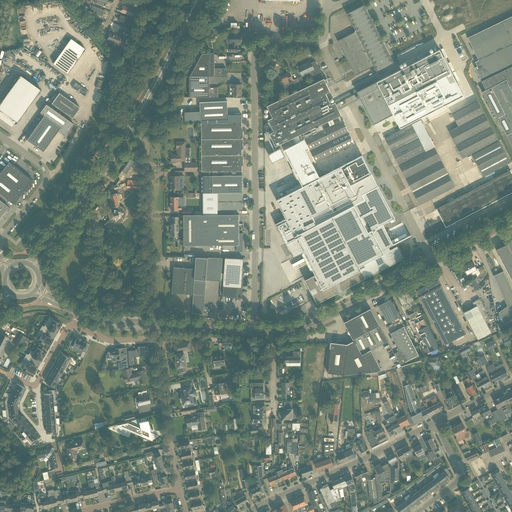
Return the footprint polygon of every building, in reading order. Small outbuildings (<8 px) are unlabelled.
[(89,11),(91,5),(89,5),(89,4),(84,2),(81,8),(82,9),(89,11)] [(394,63),(364,5),(347,14),(356,31),(337,41),(355,74),(355,75),(373,66),(377,72),(394,63)] [(91,9),(94,10),(93,13),(102,17),(103,14),(104,14),(105,11),(92,6),(91,9)] [(136,10),(122,6),(120,12),(133,17),(136,10)] [(134,19),(140,22),(141,18),(143,12),(138,10),(134,19)] [(128,25),(129,22),(130,23),(132,19),(121,15),(119,18),(120,19),(119,21),(128,25)] [(511,16),(468,38),(478,59),(478,60),(475,62),(477,66),(475,68),(482,81),(511,66),(511,16)] [(131,29),(133,30),(137,31),(138,28),(140,22),(134,19),(131,29)] [(113,31),(125,35),(126,32),(128,32),(129,29),(116,24),(115,28),(113,31)] [(131,29),(128,37),(134,39),(137,31),(133,30),(131,29)] [(109,37),(107,40),(120,45),(123,46),(125,38),(110,33),(109,37)] [(242,35),(237,35),(227,35),(227,43),(230,43),(230,46),(228,46),(228,52),(238,52),(238,46),(237,46),(237,43),(241,43),(242,35)] [(127,38),(125,44),(128,45),(126,49),(129,50),(133,40),(127,38)] [(71,39),(53,64),(67,74),(85,49),(71,39)] [(36,49),(33,54),(39,58),(43,53),(36,49)] [(377,82),(357,92),(359,97),(360,99),(361,98),(364,104),(363,105),(373,125),(393,114),(400,128),(463,96),(451,73),(439,50),(377,82)] [(193,66),(190,71),(193,73),(191,76),(202,76),(210,76),(214,77),(226,77),(226,68),(215,68),(215,54),(210,54),(202,54),(195,67),(193,66)] [(298,91),(267,106),(272,116),(267,118),(268,120),(274,132),(270,134),(276,147),(292,138),(298,136),(306,132),(327,121),(332,119),(337,117),(340,115),(340,116),(341,115),(338,110),(338,108),(335,102),(334,103),(331,105),(326,94),(329,92),(330,92),(326,83),(328,82),(326,79),(324,80),(324,79),(320,72),(321,72),(321,71),(321,70),(320,69),(319,70),(316,63),(316,62),(314,62),(311,63),(310,62),(297,68),(298,69),(295,70),(299,77),(302,75),(302,76),(310,73),(311,75),(313,75),(315,75),(318,82),(303,89),(298,91)] [(511,66),(482,81),(486,90),(482,92),(487,101),(496,118),(496,119),(498,118),(499,122),(504,131),(506,135),(511,145),(511,146),(511,66)] [(281,86),(293,80),(288,70),(286,71),(287,73),(277,78),(281,86)] [(20,76),(0,103),(0,117),(11,126),(14,122),(14,121),(15,121),(17,122),(40,90),(20,76)] [(294,80),(295,82),(294,83),(298,91),(303,89),(302,87),(298,78),(294,80)] [(75,82),(71,87),(84,96),(88,91),(75,82)] [(209,90),(210,82),(190,82),(189,97),(214,98),(214,90),(209,90)] [(231,87),(233,87),(232,96),(241,96),(241,85),(231,84),(231,87)] [(79,108),(75,105),(59,93),(51,104),(72,118),(79,108)] [(458,126),(448,131),(462,158),(498,140),(484,114),(477,100),(452,113),(458,126)] [(200,112),(185,112),(185,121),(201,121),(228,119),(228,115),(227,101),(199,102),(200,112)] [(66,137),(68,133),(73,124),(46,105),(40,113),(44,116),(60,128),(58,131),(66,137)] [(228,119),(201,121),(201,123),(202,171),(242,171),(242,166),(243,166),(243,156),(242,156),(242,155),(242,149),(243,149),(243,140),(242,140),(242,139),(242,138),(243,138),(243,128),(242,128),(242,127),(242,123),(242,122),(242,115),(228,115),(228,119)] [(60,128),(44,116),(26,140),(36,147),(43,152),(49,144),(58,131),(60,128)] [(308,136),(304,139),(304,140),(306,144),(309,149),(315,163),(350,146),(354,144),(343,120),(334,124),(332,119),(327,121),(330,126),(308,136)] [(391,135),(385,138),(419,205),(455,187),(441,160),(434,147),(426,151),(412,124),(391,135)] [(286,218),(275,224),(293,258),(303,252),(304,253),(306,256),(306,257),(307,260),(308,260),(309,263),(309,264),(311,267),(313,270),(315,275),(305,280),(310,290),(309,290),(309,291),(310,291),(312,294),(311,295),(312,295),(315,300),(317,304),(338,293),(338,294),(345,290),(344,290),(366,278),(365,278),(369,276),(370,276),(404,258),(397,246),(390,250),(389,247),(393,245),(393,244),(383,224),(395,218),(362,155),(322,176),(319,178),(305,151),(309,149),(306,144),(306,145),(304,140),(300,142),(298,136),(292,138),(295,144),(284,150),(293,168),(291,169),(298,183),(284,190),(287,195),(276,200),(286,218)] [(472,155),(483,177),(510,162),(498,141),(472,155)] [(171,155),(171,162),(178,162),(178,161),(185,161),(185,157),(190,157),(190,148),(185,148),(185,142),(182,142),(177,142),(177,149),(177,155),(171,155)] [(131,159),(122,171),(126,174),(134,162),(131,159)] [(0,193),(13,204),(32,181),(9,162),(0,173),(0,193)] [(185,163),(185,172),(197,172),(197,163),(193,163),(185,163)] [(447,203),(436,209),(437,210),(442,220),(446,227),(511,192),(511,173),(510,171),(493,180),(471,191),(462,195),(447,203)] [(179,176),(170,176),(170,180),(171,180),(171,185),(171,189),(180,189),(184,189),(184,176),(179,176)] [(201,176),(201,193),(211,193),(211,176),(201,176)] [(217,193),(243,193),(242,176),(212,176),(212,193),(217,193)] [(138,181),(129,180),(128,180),(127,188),(139,189),(139,181),(138,181)] [(217,193),(217,195),(213,195),(213,210),(243,210),(243,193),(217,193)] [(123,220),(124,219),(125,218),(125,217),(125,216),(125,215),(126,214),(126,213),(125,213),(125,212),(125,211),(124,210),(124,209),(123,209),(123,208),(122,208),(122,207),(121,207),(120,206),(119,206),(118,201),(120,201),(119,194),(110,196),(113,207),(112,207),(111,208),(110,209),(110,210),(109,210),(109,211),(109,212),(108,213),(108,214),(108,215),(109,216),(109,217),(109,218),(110,219),(110,220),(111,220),(111,221),(112,221),(113,222),(114,222),(115,222),(116,223),(117,223),(119,223),(120,222),(121,222),(122,221),(123,220)] [(179,197),(170,197),(170,210),(178,210),(181,210),(181,206),(179,206),(179,197)] [(8,207),(0,200),(0,217),(6,211),(8,213),(10,209),(8,208),(8,207)] [(239,215),(183,215),(184,246),(223,245),(223,250),(229,250),(229,251),(234,251),(236,251),(243,251),(243,241),(243,238),(243,233),(239,233),(239,215)] [(179,224),(179,217),(172,217),(172,223),(170,223),(171,237),(179,237),(179,224)] [(511,253),(507,244),(496,249),(499,255),(511,280),(511,253)] [(193,294),(192,313),(204,314),(205,295),(206,280),(211,281),(220,281),(221,273),(222,258),(217,258),(212,258),(207,258),(196,257),(194,279),(193,294)] [(221,273),(220,281),(224,282),(223,296),(226,297),(239,298),(241,296),(242,278),(243,263),(243,259),(222,258),(221,273)] [(466,265),(463,267),(467,274),(467,275),(472,272),(473,274),(475,273),(477,276),(474,280),(478,284),(487,274),(486,272),(483,266),(476,269),(473,262),(467,265),(466,265)] [(172,293),(170,312),(191,313),(192,295),(194,269),(173,267),(172,293)] [(511,318),(511,290),(505,276),(503,271),(494,276),(508,306),(499,313),(501,326),(511,318)] [(445,345),(466,334),(438,280),(416,291),(445,345)] [(297,285),(270,297),(272,302),(299,290),(297,285)] [(417,304),(415,302),(409,290),(405,292),(406,293),(398,297),(403,305),(408,302),(411,307),(416,304),(417,304)] [(288,312),(305,301),(301,295),(294,299),(297,303),(286,309),(288,312)] [(387,324),(400,317),(391,299),(378,306),(387,324)] [(474,307),(463,313),(466,317),(478,340),(491,333),(488,328),(485,322),(490,319),(479,299),(474,302),(474,305),(473,305),(474,307)] [(347,345),(331,343),(328,373),(344,375),(377,372),(381,370),(371,350),(388,342),(371,309),(362,314),(361,313),(359,314),(360,315),(345,323),(355,341),(347,345)] [(424,319),(415,324),(418,330),(427,347),(430,352),(430,353),(439,348),(427,325),(424,319)] [(42,326),(40,329),(46,332),(47,329),(53,332),(56,328),(57,328),(60,324),(52,320),(50,324),(46,323),(44,327),(42,326)] [(400,365),(418,355),(403,327),(390,334),(399,351),(394,354),(400,365)] [(40,329),(36,335),(40,337),(38,341),(42,344),(43,342),(48,345),(51,339),(44,335),(46,332),(40,329)] [(4,348),(9,338),(1,334),(0,335),(0,356),(2,357),(6,349),(4,348)] [(20,334),(14,345),(19,348),(25,337),(20,334)] [(76,337),(73,345),(83,349),(86,343),(81,341),(81,339),(76,337)] [(486,344),(488,348),(496,344),(493,340),(486,344)] [(191,350),(189,342),(174,345),(175,352),(176,352),(176,354),(175,354),(176,359),(175,359),(176,363),(177,363),(178,368),(180,367),(181,373),(183,372),(183,373),(184,373),(184,372),(186,372),(185,367),(186,366),(186,367),(186,366),(185,362),(186,362),(186,357),(184,357),(183,351),(191,350)] [(135,350),(128,351),(129,366),(133,365),(132,357),(135,356),(136,356),(135,352),(139,352),(139,356),(144,356),(147,355),(148,357),(147,346),(138,347),(138,349),(138,350),(136,350),(136,349),(135,349),(135,350)] [(420,354),(422,358),(425,357),(419,346),(416,347),(420,354)] [(26,354),(24,357),(30,360),(32,357),(38,360),(40,356),(42,356),(44,352),(37,348),(34,353),(30,351),(28,355),(26,354)] [(119,363),(119,369),(128,368),(127,353),(123,353),(122,348),(116,349),(116,351),(112,352),(112,358),(117,358),(117,359),(121,359),(122,363),(119,363)] [(295,356),(286,357),(286,363),(286,366),(300,366),(300,362),(300,356),(296,356),(296,355),(300,355),(300,351),(295,351),(293,352),(293,355),(295,355),(295,356)] [(62,354),(59,359),(69,365),(72,360),(62,354)] [(221,365),(225,365),(224,356),(218,357),(218,355),(213,356),(215,367),(220,367),(220,363),(221,363),(221,365)] [(32,373),(36,367),(28,363),(30,360),(24,357),(23,360),(26,362),(22,369),(27,372),(27,370),(32,373)] [(59,359),(56,364),(64,368),(64,369),(66,370),(69,365),(59,359)] [(64,369),(64,368),(56,364),(53,368),(61,373),(64,369)] [(502,364),(495,368),(497,372),(498,372),(502,379),(508,375),(502,364)] [(59,378),(61,373),(53,368),(51,373),(59,378)] [(495,368),(487,371),(493,383),(502,379),(498,372),(497,372),(495,368)] [(140,384),(142,384),(146,383),(145,379),(143,371),(137,372),(138,373),(131,375),(130,369),(123,371),(126,383),(139,380),(140,384)] [(478,379),(474,373),(473,370),(469,371),(471,375),(473,382),(475,381),(480,390),(486,387),(482,380),(481,378),(478,379)] [(468,378),(465,380),(467,384),(468,387),(466,388),(470,395),(476,392),(472,385),(471,383),(473,382),(473,381),(471,376),(468,371),(465,373),(468,378),(468,377),(468,378)] [(484,373),(483,373),(482,371),(478,373),(481,378),(482,380),(486,387),(491,384),(484,373)] [(56,382),(59,378),(51,373),(48,378),(56,382)] [(53,387),(56,382),(48,378),(45,383),(53,387)] [(216,389),(215,389),(215,394),(223,393),(227,393),(226,385),(229,385),(229,379),(218,381),(218,383),(215,384),(216,389)] [(182,403),(183,403),(183,404),(188,404),(187,403),(192,402),(192,403),(193,403),(193,402),(193,400),(195,400),(194,395),(196,395),(195,390),(193,390),(192,381),(186,382),(187,388),(184,389),(184,390),(183,390),(184,397),(182,397),(182,399),(182,403)] [(263,383),(250,383),(251,389),(252,389),(255,389),(255,393),(256,393),(256,399),(260,399),(265,399),(264,395),(263,388),(263,383)] [(16,384),(13,390),(23,394),(25,388),(16,384)] [(417,402),(410,384),(404,386),(408,405),(412,416),(411,417),(415,424),(425,419),(419,409),(419,407),(417,402)] [(457,390),(453,392),(455,395),(456,395),(459,401),(465,398),(461,391),(461,392),(458,386),(456,388),(457,390)] [(11,395),(18,399),(20,400),(23,394),(13,390),(11,395)] [(48,394),(43,394),(44,401),(53,400),(55,400),(54,390),(48,391),(48,394)] [(446,394),(444,390),(441,391),(447,403),(448,403),(450,406),(456,403),(452,396),(453,395),(451,391),(446,394)] [(137,401),(135,402),(136,408),(138,408),(139,412),(144,411),(149,410),(148,407),(150,406),(148,399),(149,399),(148,394),(147,394),(146,391),(138,393),(139,396),(136,397),(136,398),(137,401)] [(369,391),(363,391),(363,392),(364,392),(364,397),(367,397),(369,397),(369,399),(370,403),(380,401),(379,393),(371,394),(371,393),(369,393),(369,391)] [(4,392),(2,396),(5,397),(6,396),(7,396),(4,402),(16,403),(18,399),(11,395),(8,394),(4,392)] [(504,408),(501,409),(503,414),(502,415),(503,416),(501,418),(502,420),(504,420),(507,419),(505,415),(507,414),(508,416),(508,417),(509,417),(510,417),(511,416),(511,415),(509,412),(510,412),(509,410),(511,409),(508,403),(510,402),(506,394),(502,397),(505,404),(503,406),(504,408)] [(435,395),(432,396),(433,399),(436,404),(435,404),(439,411),(444,409),(440,401),(438,403),(435,398),(437,397),(435,395)] [(432,396),(429,398),(430,400),(431,400),(433,405),(430,407),(434,414),(439,411),(435,404),(436,404),(433,399),(432,396)] [(500,397),(493,401),(497,410),(498,410),(498,411),(501,409),(504,408),(503,406),(505,404),(502,397),(500,397)] [(425,400),(423,401),(425,406),(426,409),(429,416),(434,414),(430,407),(429,408),(426,402),(425,400)] [(383,403),(389,414),(390,414),(393,412),(390,406),(387,401),(383,403)] [(421,408),(420,406),(420,405),(421,405),(419,401),(417,402),(419,407),(419,409),(425,419),(429,416),(426,409),(425,406),(421,408)] [(17,409),(16,403),(4,402),(5,410),(17,409)] [(285,412),(282,414),(282,419),(287,419),(288,418),(292,418),(296,417),(296,409),(292,409),(292,402),(289,402),(284,402),(285,409),(286,410),(285,412)] [(257,415),(253,415),(253,423),(256,423),(261,423),(265,423),(265,419),(265,414),(265,411),(265,405),(260,405),(257,405),(257,415)] [(499,418),(495,411),(492,413),(487,405),(480,409),(484,416),(486,420),(488,423),(488,422),(490,425),(500,421),(500,420),(499,418)] [(331,408),(329,421),(337,421),(339,409),(331,408)] [(18,414),(17,409),(5,410),(6,419),(18,414)] [(477,409),(471,413),(473,418),(474,417),(476,421),(481,418),(480,415),(480,414),(477,409)] [(498,410),(497,410),(495,411),(499,418),(500,420),(500,421),(500,422),(502,420),(501,418),(503,416),(502,415),(503,414),(501,409),(498,411),(498,410)] [(381,419),(379,411),(371,412),(372,416),(376,416),(378,424),(382,424),(381,419)] [(186,420),(185,420),(186,424),(187,424),(187,426),(192,426),(192,429),(198,428),(198,430),(205,429),(203,416),(205,416),(204,413),(204,412),(200,412),(198,413),(198,416),(193,417),(193,418),(186,419),(186,420)] [(15,422),(21,417),(18,414),(6,419),(8,420),(12,425),(15,422)] [(122,417),(117,418),(118,423),(125,421),(135,419),(134,414),(123,417),(124,417),(123,417),(122,417)] [(400,417),(397,419),(402,429),(403,430),(406,429),(405,427),(404,426),(405,425),(406,425),(406,426),(409,425),(409,423),(407,419),(408,418),(406,414),(400,417)] [(387,424),(384,426),(390,437),(391,437),(392,437),(393,436),(394,435),(395,435),(397,434),(397,433),(403,430),(402,429),(397,419),(395,415),(385,420),(387,424)] [(26,421),(22,416),(21,417),(15,422),(19,427),(26,421)] [(127,423),(116,426),(121,428),(121,427),(127,430),(131,432),(131,431),(141,435),(141,436),(143,437),(147,439),(152,441),(150,433),(148,428),(147,420),(139,422),(139,424),(140,429),(127,423)] [(23,432),(30,426),(26,421),(19,427),(23,432)] [(462,423),(457,425),(464,439),(465,438),(469,436),(462,423)] [(56,425),(46,425),(46,432),(51,431),(51,434),(56,434),(58,434),(57,424),(56,424),(56,425)] [(380,424),(370,430),(365,432),(367,435),(366,436),(368,439),(367,439),(370,444),(369,444),(371,448),(388,439),(380,424)] [(452,428),(457,438),(459,441),(464,439),(457,425),(456,426),(455,425),(452,426),(452,427),(452,428)] [(27,436),(34,431),(30,426),(23,432),(27,436)] [(487,430),(491,439),(495,437),(491,428),(487,430)] [(27,436),(26,438),(32,445),(37,441),(35,439),(38,435),(34,431),(27,436)] [(472,434),(477,443),(482,440),(477,432),(472,434)] [(355,437),(353,443),(353,445),(357,452),(360,450),(361,452),(367,450),(365,446),(366,446),(364,442),(365,441),(363,437),(364,437),(362,433),(356,434),(357,439),(359,439),(360,440),(361,443),(358,445),(356,441),(356,442),(355,437)] [(507,434),(506,435),(499,438),(499,439),(501,444),(508,440),(510,439),(507,434)] [(436,449),(431,439),(425,442),(430,452),(428,452),(429,454),(432,460),(435,465),(442,460),(439,456),(437,458),(433,450),(436,449)] [(69,444),(66,449),(69,463),(78,461),(75,451),(85,448),(83,441),(69,444)] [(189,441),(184,441),(179,442),(180,447),(179,447),(180,453),(182,453),(191,451),(193,451),(192,445),(190,445),(189,441)] [(324,441),(324,444),(324,454),(326,459),(323,459),(327,469),(333,466),(329,456),(334,454),(334,444),(334,441),(324,441)] [(346,449),(346,450),(347,451),(343,452),(345,457),(347,456),(349,460),(355,457),(353,452),(356,450),(356,452),(357,452),(353,445),(350,446),(349,444),(346,446),(346,449)] [(425,454),(425,453),(420,444),(413,448),(416,455),(418,457),(425,454)] [(484,445),(479,447),(481,449),(483,454),(488,451),(485,444),(484,445)] [(408,445),(401,449),(406,457),(408,456),(410,458),(413,457),(414,456),(413,454),(408,445)] [(54,449),(52,447),(51,448),(37,451),(39,459),(46,457),(48,458),(48,462),(48,469),(58,467),(54,449)] [(406,457),(401,449),(396,452),(402,463),(400,464),(401,465),(401,478),(407,478),(406,464),(406,457)] [(340,450),(337,451),(338,455),(337,455),(339,459),(337,460),(337,465),(341,463),(341,464),(349,460),(347,456),(345,457),(343,452),(342,453),(340,450)] [(191,451),(182,453),(182,457),(181,457),(182,463),(184,463),(195,461),(194,455),(192,455),(191,451)] [(153,454),(155,461),(152,461),(153,464),(155,463),(162,462),(160,455),(159,455),(158,452),(153,453),(153,454)] [(474,458),(471,452),(465,455),(467,461),(474,458)] [(398,463),(399,463),(394,453),(386,457),(390,464),(390,463),(392,466),(392,479),(398,479),(398,468),(398,463)] [(145,456),(135,459),(136,462),(143,461),(144,460),(146,466),(148,465),(146,460),(145,456)] [(320,457),(314,459),(318,472),(327,469),(323,459),(321,460),(320,457)] [(307,467),(300,469),(303,477),(314,473),(309,458),(305,459),(307,467)] [(195,461),(184,463),(185,467),(183,467),(185,473),(186,473),(195,471),(197,471),(195,461)] [(420,461),(416,463),(422,474),(425,472),(420,461)] [(164,468),(162,462),(155,463),(158,474),(161,473),(160,469),(164,468)] [(376,469),(375,470),(377,474),(375,475),(375,480),(378,502),(390,495),(390,493),(382,497),(381,489),(380,481),(390,481),(390,466),(388,462),(381,466),(380,464),(375,466),(376,469)] [(284,464),(281,466),(286,479),(291,477),(287,466),(285,467),(284,464)] [(296,475),(293,467),(292,464),(287,466),(291,477),(296,475)] [(254,478),(257,486),(249,489),(250,493),(253,499),(264,494),(261,486),(265,484),(262,478),(261,465),(253,466),(254,478)] [(277,465),(275,468),(276,470),(281,481),(286,479),(281,466),(278,467),(278,466),(277,465)] [(366,467),(359,470),(360,472),(360,473),(361,475),(360,475),(362,478),(364,477),(366,481),(371,478),(369,475),(366,467)] [(275,468),(270,470),(271,472),(276,483),(281,481),(276,470),(275,468)] [(441,473),(439,474),(444,482),(449,478),(452,475),(447,468),(443,471),(444,471),(442,473),(441,473)] [(268,470),(265,472),(266,475),(271,486),(271,485),(272,486),(275,485),(275,484),(276,483),(276,484),(276,483),(271,472),(270,470),(270,469),(268,470)] [(54,477),(55,477),(53,470),(46,472),(47,474),(48,479),(54,477)] [(359,470),(354,473),(357,480),(358,480),(360,483),(361,490),(365,489),(363,482),(363,481),(362,478),(360,475),(361,475),(360,473),(360,472),(359,470)] [(123,472),(126,481),(119,483),(121,489),(128,488),(127,485),(130,484),(129,477),(127,471),(123,472)] [(195,471),(186,473),(187,477),(185,477),(187,483),(188,483),(197,481),(199,481),(198,475),(196,475),(195,471)] [(494,482),(502,477),(499,471),(492,476),(493,478),(492,479),(494,482)] [(158,474),(151,475),(153,481),(156,480),(156,478),(159,478),(160,484),(167,483),(165,475),(162,476),(161,473),(158,474)] [(247,479),(246,479),(245,473),(241,474),(242,477),(241,477),(243,489),(249,488),(247,479)] [(350,474),(344,476),(347,484),(348,486),(350,494),(357,493),(354,483),(350,474)] [(437,477),(435,479),(440,486),(444,482),(439,474),(437,476),(437,477)] [(129,477),(130,484),(134,483),(135,487),(142,486),(140,479),(137,480),(135,475),(129,477)] [(119,480),(115,481),(114,476),(111,477),(112,481),(114,491),(121,489),(119,483),(119,480)] [(347,484),(344,476),(338,479),(341,486),(342,489),(348,486),(347,484)] [(150,477),(140,479),(142,486),(148,484),(148,483),(152,482),(150,477)] [(502,477),(494,482),(495,484),(496,483),(498,486),(505,482),(502,477)] [(94,479),(87,481),(88,487),(89,490),(91,497),(91,498),(95,497),(94,496),(98,495),(97,494),(97,492),(100,491),(99,487),(98,482),(95,483),(94,479)] [(333,487),(330,489),(335,502),(341,500),(341,497),(340,492),(339,490),(342,489),(341,486),(338,479),(331,482),(333,487)] [(440,486),(435,479),(432,481),(431,480),(429,482),(435,489),(440,486)] [(375,480),(367,481),(369,499),(373,499),(374,504),(378,502),(375,480)] [(112,481),(107,482),(101,483),(103,490),(107,489),(107,493),(114,491),(112,481)] [(197,481),(188,483),(189,487),(188,487),(189,493),(190,493),(199,491),(201,491),(200,485),(198,485),(197,481)] [(222,482),(219,483),(220,488),(220,489),(223,505),(228,511),(234,511),(237,510),(232,504),(229,506),(226,503),(227,502),(224,489),(223,489),(222,482)] [(427,484),(425,486),(430,493),(435,489),(429,482),(427,483),(427,484)] [(508,487),(505,482),(498,486),(499,489),(498,489),(500,492),(508,487)] [(336,503),(335,502),(330,489),(328,485),(327,484),(328,484),(327,484),(323,486),(323,485),(323,486),(322,486),(323,486),(324,487),(320,489),(321,493),(320,493),(325,504),(326,504),(327,506),(330,504),(331,506),(332,506),(332,505),(336,504),(336,503)] [(430,493),(425,486),(422,488),(422,487),(420,489),(425,496),(430,493)] [(508,487),(500,492),(501,494),(502,494),(503,497),(511,492),(508,487)] [(425,496),(420,489),(417,491),(418,491),(415,493),(421,500),(425,496)] [(471,491),(470,491),(468,489),(461,493),(464,498),(472,494),(471,491)] [(62,495),(61,493),(60,493),(59,490),(57,491),(59,501),(63,500),(64,503),(70,502),(69,495),(65,496),(65,494),(62,495)] [(68,491),(69,495),(70,502),(77,500),(76,496),(80,496),(78,490),(75,491),(76,494),(73,494),(73,490),(68,491)] [(81,492),(79,493),(80,496),(83,495),(84,497),(84,498),(91,497),(89,490),(81,492)] [(317,505),(314,498),(316,497),(313,490),(308,492),(311,500),(310,500),(313,507),(317,505)] [(59,501),(57,491),(53,491),(53,493),(47,495),(48,500),(50,507),(51,506),(51,507),(54,507),(53,506),(57,505),(57,504),(60,503),(59,501)] [(199,491),(190,493),(191,497),(190,498),(191,503),(192,503),(201,501),(201,502),(203,501),(202,495),(200,495),(199,491)] [(511,493),(511,492),(503,497),(500,498),(503,504),(506,502),(511,498),(511,493)] [(421,500),(415,493),(413,495),(412,494),(410,496),(416,504),(421,500)] [(16,507),(15,509),(19,509),(19,511),(25,511),(26,505),(27,503),(20,502),(21,495),(17,494),(16,504),(16,507)] [(472,494),(464,498),(467,503),(474,499),(473,496),(472,494)] [(26,505),(25,511),(28,511),(32,511),(33,509),(36,509),(35,503),(34,496),(31,495),(32,503),(27,502),(27,503),(26,505)] [(245,495),(235,501),(239,508),(249,502),(245,495)] [(48,500),(42,502),(41,496),(38,497),(38,502),(38,506),(42,505),(43,508),(50,507),(48,500)] [(304,496),(298,499),(302,510),(302,511),(303,511),(306,510),(307,511),(312,511),(314,511),(312,505),(309,507),(304,496)] [(416,504),(410,496),(408,498),(408,499),(406,500),(411,507),(416,504)] [(302,511),(302,510),(298,499),(290,502),(292,508),(293,511),(302,511)] [(474,499),(467,503),(470,509),(478,504),(477,501),(476,502),(474,499)] [(163,508),(162,504),(159,505),(158,500),(151,502),(153,509),(156,508),(157,511),(160,511),(160,508),(163,508)] [(173,505),(173,502),(167,503),(166,500),(162,501),(162,504),(163,508),(164,507),(163,507),(166,506),(167,510),(174,509),(174,508),(175,508),(174,505),(173,505)] [(403,501),(400,503),(406,511),(411,507),(406,500),(403,502),(403,501)] [(6,501),(5,502),(4,510),(11,511),(12,508),(15,509),(16,504),(12,503),(12,504),(9,504),(10,501),(6,501)] [(201,501),(192,503),(193,507),(192,508),(192,511),(201,511),(203,511),(205,511),(204,505),(202,505),(201,502),(201,501)] [(153,509),(151,502),(145,504),(146,510),(153,509)] [(404,511),(406,511),(400,503),(398,505),(399,506),(396,508),(399,511),(404,511)]
